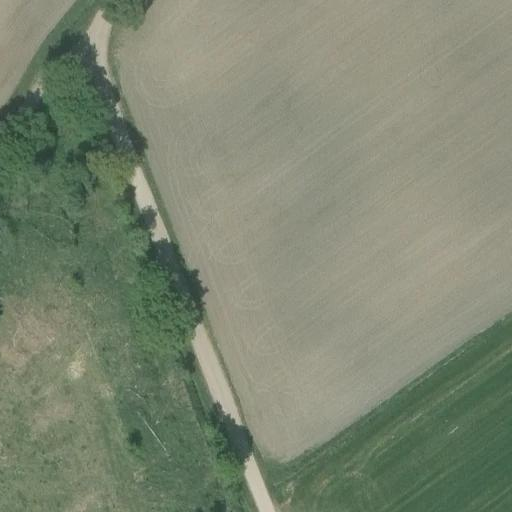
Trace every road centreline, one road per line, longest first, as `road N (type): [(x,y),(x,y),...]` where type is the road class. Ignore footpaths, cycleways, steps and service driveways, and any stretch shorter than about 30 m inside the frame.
road 1 (track): [(79,45),(261,511)]
road 2 (track): [(0,153),(79,45)]
